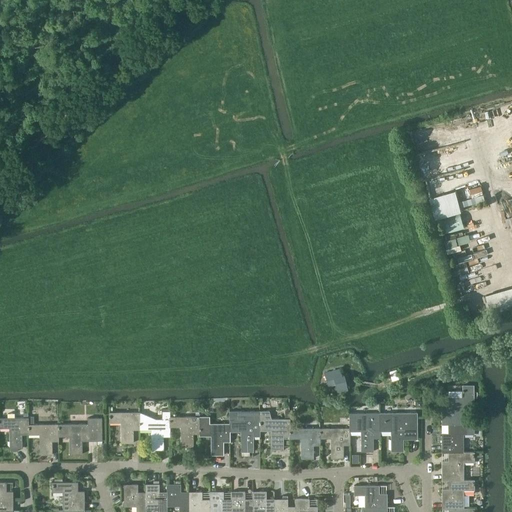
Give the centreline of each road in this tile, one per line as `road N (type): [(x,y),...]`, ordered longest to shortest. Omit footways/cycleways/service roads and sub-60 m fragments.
road 1 (track): [(0,179),(185,0)]
road 2 (residential): [(338,473),(91,467)]
